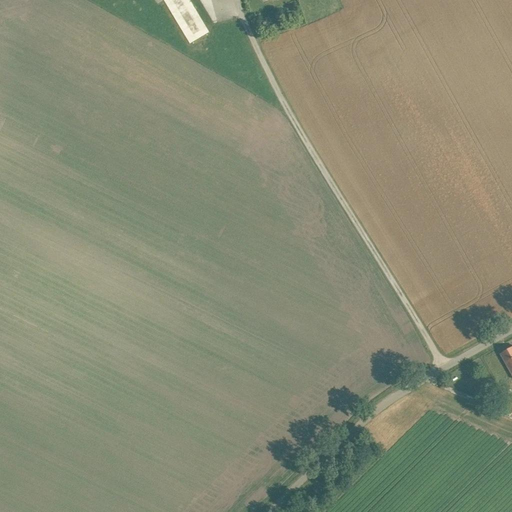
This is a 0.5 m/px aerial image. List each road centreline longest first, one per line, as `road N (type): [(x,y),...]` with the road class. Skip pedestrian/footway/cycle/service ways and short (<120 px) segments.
road 1 (unclassified): [(443,367),(275,96),(247,27)]
road 2 (unclassified): [(267,511),(349,432),(443,367)]
